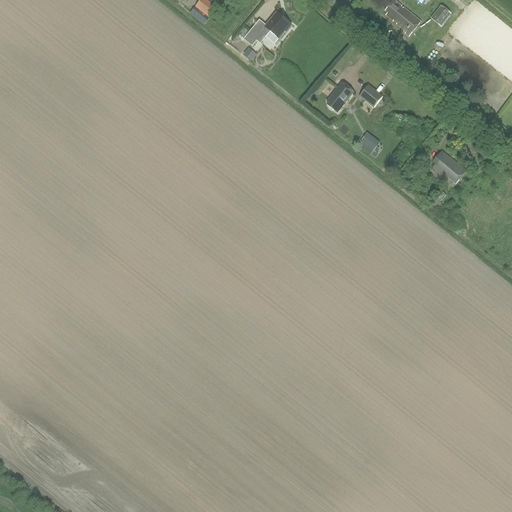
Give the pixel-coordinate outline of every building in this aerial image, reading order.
[(216,9),(204,0),(200,0),(194,8),(208,19),(216,9)] [(395,2),(385,13),(388,15),(386,17),(392,23),(394,21),(397,24),(396,26),(405,34),(404,35),(407,39),(420,24),(395,2)] [(442,7),(431,20),(442,28),(452,16),(442,7)] [(278,40),(285,33),(291,26),(276,13),(266,25),(260,20),(243,40),(252,47),(257,42),(260,45),(265,38),(274,45),(278,40)] [(337,114),(354,92),(341,83),(326,102),(328,104),(327,106),(337,114)] [(383,98),(368,86),(359,98),(373,109),(383,98)] [(373,151),(379,144),(371,138),(366,145),(373,151)] [(467,172),(465,171),(441,152),(433,163),(435,164),(433,167),(432,169),(442,177),(444,175),(455,184),(456,185),(467,172)] [(446,196),(441,191),(429,204),(437,211),(442,205),(440,203),(446,196)]
